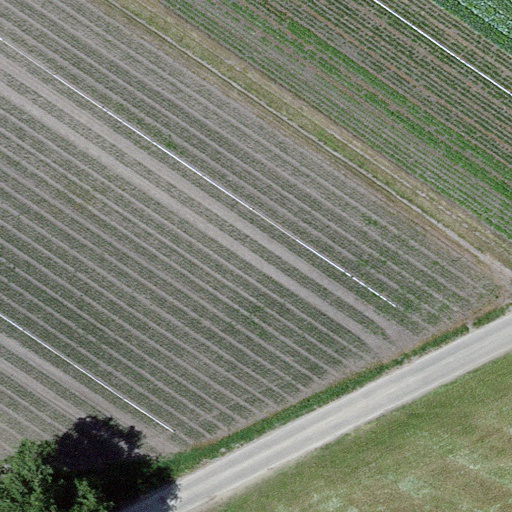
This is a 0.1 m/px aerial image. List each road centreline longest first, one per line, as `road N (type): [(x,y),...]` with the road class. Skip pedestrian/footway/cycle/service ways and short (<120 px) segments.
road 1 (unclassified): [(175,511),(511,339)]
road 2 (track): [(111,511),(93,490),(2,511)]
